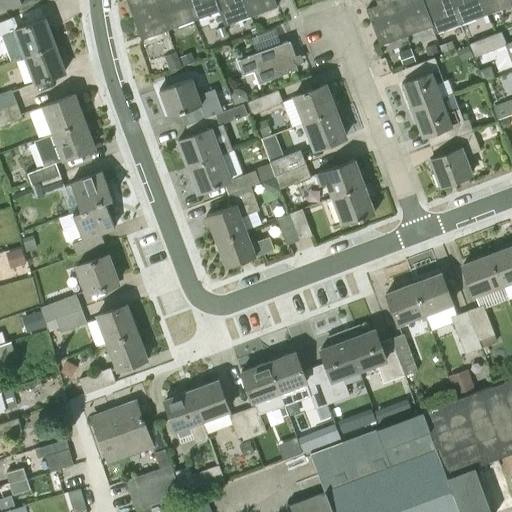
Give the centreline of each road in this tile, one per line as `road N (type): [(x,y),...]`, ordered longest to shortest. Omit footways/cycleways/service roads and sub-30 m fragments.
road 1 (residential): [(419,233),(222,307),(197,302),(123,109),(97,0)]
road 2 (residential): [(419,233),(326,3)]
